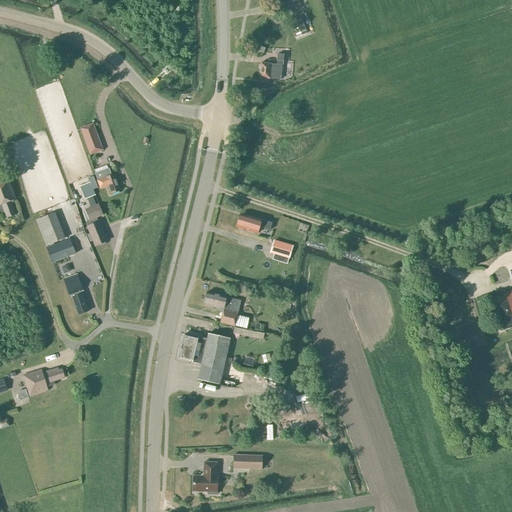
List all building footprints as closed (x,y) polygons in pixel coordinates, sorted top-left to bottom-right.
[(273,26),(283,27),(283,17),(273,17),(273,26)] [(297,37),(307,33),(301,17),(290,21),(297,37)] [(261,63),(259,78),(270,79),(270,78),(281,79),(282,61),(283,61),(284,54),(277,53),(277,64),(261,63)] [(90,155),(102,150),(93,124),(80,128),(90,155)] [(109,168),(95,174),(97,180),(100,189),(108,186),(111,194),(120,190),(114,174),(111,175),(109,168)] [(10,201),(15,199),(8,179),(0,182),(0,211),(1,211),(4,219),(15,215),(10,201)] [(85,200),(95,195),(93,189),(97,187),(94,181),(79,187),(85,200)] [(95,246),(107,241),(97,218),(103,215),(98,204),(85,209),(89,221),(86,222),(95,246)] [(46,246),(50,244),(50,246),(46,247),(52,263),(75,254),(69,238),(54,244),(54,243),(65,238),(55,212),(36,220),(46,246)] [(240,216),(236,227),(257,233),(259,227),(269,230),(271,223),(261,220),(255,218),(255,220),(240,216)] [(271,252),(274,253),(273,258),(284,262),(286,257),(288,258),(292,246),(274,240),(271,252)] [(78,315),(88,311),(82,294),(81,294),(81,291),(83,290),(77,274),(64,279),(70,298),(72,297),(78,315)] [(511,291),(503,294),(503,296),(493,299),(502,330),(511,326),(511,291)] [(207,292),(204,303),(224,308),(220,323),(233,325),(234,326),(234,325),(237,316),(241,300),(226,297),(207,292)] [(237,316),(234,325),(239,326),(247,328),(249,319),(242,317),(237,316)] [(207,339),(204,352),(198,351),(197,353),(195,352),(194,353),(190,352),(188,353),(186,361),(192,362),(201,364),(198,379),(234,388),(235,383),(220,380),(230,338),(208,333),(207,339)] [(186,361),(188,353),(190,352),(194,353),(195,352),(197,353),(198,351),(204,352),(207,339),(201,338),(201,337),(184,334),(178,359),(186,361)] [(54,381),(64,378),(62,369),(58,370),(58,368),(42,373),(41,370),(23,375),(29,397),(48,391),(47,387),(55,385),(54,381)] [(26,390),(18,393),(21,402),(29,399),(26,390)] [(0,429),(9,427),(7,419),(0,420),(0,429)] [(262,456),(234,455),(233,469),(261,470),(262,456)] [(208,494),(217,494),(217,476),(217,462),(204,462),(203,476),(193,476),(192,491),(208,492),(208,494)]
